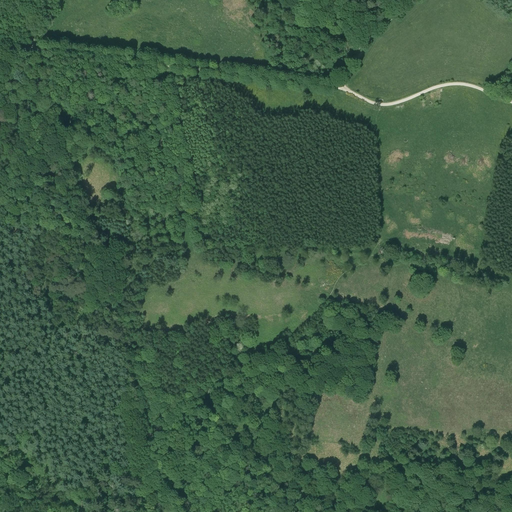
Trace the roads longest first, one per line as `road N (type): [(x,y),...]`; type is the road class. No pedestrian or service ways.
road 1 (unclassified): [(0,44),(335,87),(376,105),(451,84),(511,103)]
road 2 (track): [(376,105),(371,252),(339,276),(309,318),(247,355),(212,393),(192,450),(197,477),(172,511)]
road 3 (track): [(37,49),(47,117),(24,166),(0,189)]
road 4 (track): [(416,0),(379,25),(335,87)]
